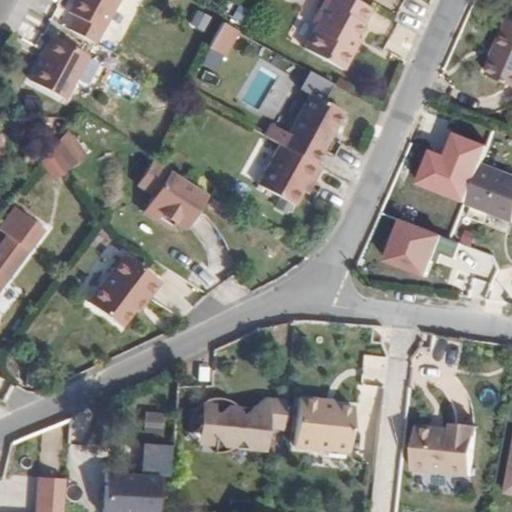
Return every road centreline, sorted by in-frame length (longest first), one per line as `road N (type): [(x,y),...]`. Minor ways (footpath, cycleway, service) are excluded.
road 1 (residential): [(314,293),(0,428)]
road 2 (residential): [(451,0),(363,213),(314,293)]
road 3 (residential): [(401,311),(385,511)]
